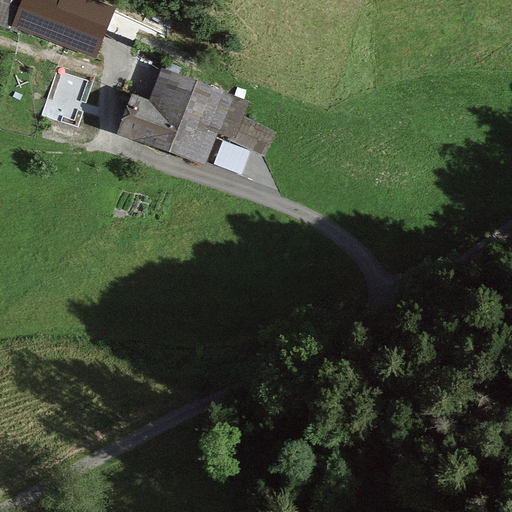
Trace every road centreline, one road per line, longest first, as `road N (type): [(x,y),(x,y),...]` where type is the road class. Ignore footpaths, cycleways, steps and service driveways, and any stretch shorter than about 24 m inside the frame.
road 1 (track): [(184,169),(317,220),(357,244),(380,272),(377,316),(358,334),(168,420),(1,511)]
road 2 (track): [(377,316),(511,231)]
